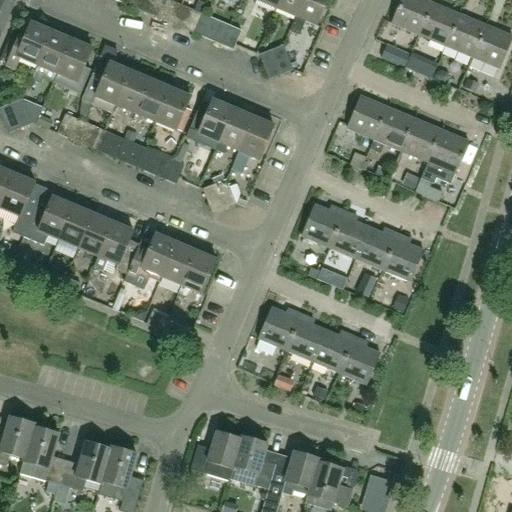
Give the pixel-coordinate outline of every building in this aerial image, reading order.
[(115,0),(135,8),(139,0),(115,0)] [(155,17),(162,0),(139,0),(135,8),(155,17)] [(175,24),(183,6),(169,0),(162,0),(155,17),(175,25),(175,24)] [(257,0),(277,8),(280,0),(257,0)] [(280,0),(277,8),(296,16),(289,31),(290,32),(303,0),(280,0)] [(299,36),(305,21),(317,26),(328,0),(303,0),(290,32),(299,36)] [(420,36),(433,5),(422,0),(403,0),(393,25),(420,36)] [(447,47),(460,16),(433,5),(420,36),(447,47)] [(183,6),(175,24),(175,25),(195,34),(203,14),(183,6)] [(203,14),(195,34),(214,42),(223,23),(203,14)] [(460,16),(447,47),(473,59),(486,27),(460,16)] [(33,81),(53,32),(33,23),(23,44),(15,41),(5,67),(14,71),(20,58),(37,65),(30,80),(33,81)] [(233,50),(242,31),(223,23),(214,42),(233,50)] [(511,38),(486,27),(473,59),(500,70),(511,42),(511,38)] [(59,75),(73,40),(53,32),(33,81),(40,84),(42,79),(53,83),(57,74),(59,75)] [(93,49),(73,40),(59,75),(55,83),(83,95),(94,71),(85,68),(93,49)] [(272,50),(273,54),(281,75),(293,70),(283,45),(272,50)] [(410,55),(386,45),(381,57),(404,67),(410,55)] [(259,55),(269,79),(281,75),(273,54),(272,50),(259,55)] [(117,105),(131,71),(111,62),(104,78),(95,74),(83,100),(95,105),(98,97),(117,105)] [(136,114),(151,79),(131,71),(117,105),(136,114)] [(151,79),(136,114),(157,122),(171,88),(151,79)] [(153,130),(170,137),(173,130),(177,131),(192,97),(171,88),(157,122),(153,130)] [(375,140),(389,108),(363,97),(349,129),(375,140)] [(11,104),(21,128),(32,124),(35,125),(42,109),(23,99),(11,104)] [(206,143),(207,140),(208,138),(219,143),(234,109),(214,100),(204,124),(193,120),(186,135),(206,143)] [(0,108),(0,112),(9,133),(21,128),(11,104),(0,108)] [(381,153),(385,144),(402,152),(416,120),(389,108),(375,140),(376,140),(372,150),(381,153)] [(224,154),(227,146),(238,151),(239,152),(254,117),(234,109),(219,143),(220,143),(216,151),(224,154)] [(65,114),(57,134),(78,143),(86,123),(65,114)] [(244,165),(248,155),(260,161),(275,126),(254,117),(239,152),(238,151),(234,160),(244,165)] [(422,177),(442,131),(416,120),(402,152),(427,162),(421,176),(422,177)] [(97,151),(106,131),(86,123),(78,143),(97,151)] [(117,159),(125,140),(106,131),(97,151),(117,159)] [(434,165),(456,174),(469,142),(442,131),(422,177),(428,179),(434,165)] [(125,140),(117,159),(137,168),(146,148),(125,140)] [(146,148),(137,168),(158,176),(166,157),(146,148)] [(166,157),(158,176),(176,184),(185,165),(166,157)] [(374,175),(387,181),(391,172),(378,167),(374,175)] [(0,209),(14,177),(15,176),(15,175),(0,169),(0,209)] [(24,238),(36,208),(27,204),(36,184),(15,175),(15,176),(14,177),(0,209),(18,217),(11,233),(24,238)] [(421,196),(426,198),(430,188),(432,183),(422,179),(416,193),(421,196)] [(215,184),(216,186),(224,209),(236,204),(226,180),(215,184)] [(262,204),(268,186),(257,182),(251,201),(262,204)] [(202,189),(212,214),(224,209),(216,186),(215,184),(202,189)] [(36,208),(24,238),(43,246),(47,236),(58,241),(73,207),(52,198),(46,213),(36,208)] [(330,249),(346,212),(334,207),(332,211),(317,205),(303,237),(330,249)] [(73,207),(58,241),(78,249),(93,215),(73,207)] [(346,212),(330,249),(357,260),(371,228),(357,222),(359,218),(346,212)] [(93,215),(78,249),(97,258),(98,258),(113,224),(93,215)] [(103,271),(107,262),(116,266),(115,270),(126,275),(139,245),(130,241),(134,233),(113,224),(98,258),(97,258),(93,267),(103,271)] [(371,228),(357,260),(383,271),(399,235),(387,229),(385,234),(371,228)] [(126,275),(126,276),(136,280),(146,284),(151,274),(161,278),(176,244),(155,236),(156,235),(146,230),(139,245),(126,275)] [(399,235),(383,271),(411,283),(424,251),(409,244),(411,240),(399,235)] [(176,244),(161,278),(181,287),(177,295),(178,295),(196,253),(176,244)] [(190,290),(202,296),(217,262),(196,253),(178,295),(186,299),(190,290)] [(51,271),(47,282),(62,288),(66,278),(65,277),(68,270),(58,266),(55,273),(51,271)] [(331,273),(322,269),(317,280),(326,284),(331,273)] [(75,294),(80,284),(66,278),(62,288),(75,294)] [(287,351),(303,315),(291,310),(289,315),(274,308),(260,339),(287,351)] [(160,330),(164,319),(167,320),(168,318),(152,312),(146,324),(160,330)] [(303,315),(287,351),(314,362),(328,331),(314,325),(316,320),(303,315)] [(164,319),(160,330),(183,340),(188,327),(168,318),(167,320),(164,319)] [(341,374),(356,338),(344,332),(342,337),(328,331),(314,362),(341,374)] [(356,338),(341,374),(368,385),(381,354),(367,347),(369,343),(356,338)] [(275,383),(273,394),(290,396),(291,385),(275,383)] [(330,400),(360,414),(368,396),(338,383),(330,400)] [(26,460),(35,427),(36,425),(11,417),(4,440),(0,439),(0,465),(8,468),(12,456),(26,460)] [(60,485),(67,462),(53,458),(60,435),(35,427),(26,460),(22,473),(49,482),(58,485),(60,485)] [(204,475),(205,474),(229,482),(231,475),(230,475),(240,441),(216,434),(211,451),(198,447),(191,471),(204,475)] [(254,487),(262,489),(268,491),(275,467),(262,463),(267,446),(241,438),(240,441),(230,475),(231,475),(256,482),(254,487)] [(67,462),(60,485),(84,492),(87,481),(102,485),(112,450),(87,443),(80,466),(67,462)] [(123,511),(134,511),(144,481),(131,477),(138,455),(113,447),(112,450),(102,485),(99,494),(124,502),(121,511),(123,511)] [(309,490),(318,464),(319,461),(293,454),(289,471),(275,467),(268,491),(261,511),(276,511),(282,495),(291,498),(293,491),(308,495),(309,490)] [(308,495),(307,497),(305,503),(330,511),(332,504),(346,508),(351,492),(338,488),(343,471),(318,464),(309,490),(308,495)] [(380,503),(386,483),(371,478),(365,499),(380,503)] [(49,482),(46,492),(55,495),(58,485),(49,482)]
